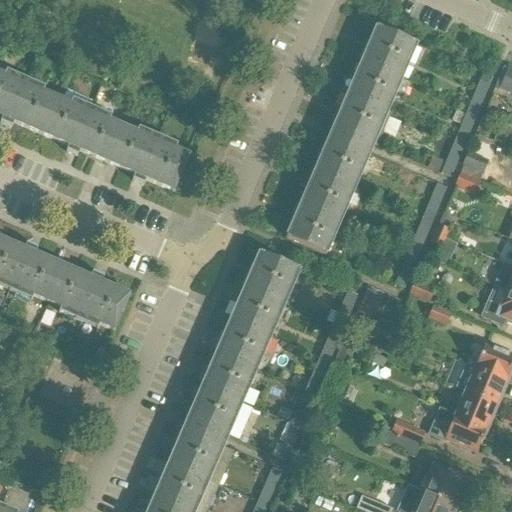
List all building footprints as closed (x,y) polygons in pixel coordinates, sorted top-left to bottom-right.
[(376,28),(329,138),(286,239),(325,256),(416,45),(376,28)] [(511,68),(508,67),(498,90),(499,91),(510,95),(511,89),(511,68)] [(6,72),(4,76),(0,74),(0,118),(2,119),(0,123),(0,125),(5,127),(10,130),(13,124),(41,136),(57,100),(43,93),(45,89),(6,72)] [(478,85),(488,90),(493,78),(482,74),(478,85)] [(488,90),(478,85),(473,96),(483,101),(488,90)] [(111,118),(90,108),(92,102),(75,95),(70,105),(57,100),(41,136),(68,147),(65,154),(70,156),(77,159),(79,153),(108,165),(124,128),(109,122),(111,118)] [(483,101),(473,96),(468,108),(479,112),(483,101)] [(479,112),(468,108),(464,119),(474,123),(479,112)] [(482,118),(476,136),(486,141),(494,122),(482,118)] [(464,119),(459,129),(459,130),(469,134),(474,123),(464,119)] [(138,129),(136,134),(124,128),(108,165),(134,176),(131,182),(137,184),(142,187),(145,181),(174,194),(190,157),(175,150),(177,146),(138,129)] [(459,130),(455,139),(454,141),(465,146),(469,134),(459,130)] [(465,146),(454,141),(449,153),(460,157),(465,146)] [(460,157),(449,153),(445,164),(455,168),(460,157)] [(462,166),(459,175),(460,175),(479,183),(482,174),(483,175),(488,163),(467,154),(462,166)] [(431,158),(427,169),(440,175),(451,179),(455,168),(445,164),(444,166),(442,165),(443,164),(431,158)] [(479,183),(460,175),(455,187),(475,196),(480,183),(479,183)] [(431,196),(441,200),(445,189),(436,185),(431,196)] [(427,207),(436,211),(441,200),(431,196),(427,207)] [(422,219),(431,223),(436,211),(427,207),(422,219)] [(453,218),(443,213),(433,235),(441,238),(444,231),(447,233),(453,218)] [(417,230),(427,234),(431,223),(422,219),(417,230)] [(413,241),(422,245),(427,234),(417,230),(413,241)] [(441,238),(433,235),(430,244),(437,247),(441,238)] [(400,249),(408,253),(408,252),(417,256),(422,245),(413,241),(412,242),(404,239),(400,249)] [(0,240),(0,288),(31,302),(34,297),(47,303),(62,267),(36,256),(38,251),(33,248),(27,246),(25,251),(0,240)] [(408,252),(408,253),(404,264),(413,267),(417,256),(408,252)] [(259,254),(147,511),(194,511),(223,448),(227,438),(298,273),(297,272),(297,271),(259,254)] [(399,275),(408,279),(413,267),(404,264),(399,275)] [(511,268),(503,265),(494,287),(505,292),(511,294),(511,268)] [(62,267),(47,303),(60,309),(58,314),(97,331),(100,326),(113,332),(129,296),(102,284),(104,279),(98,276),(93,274),(91,279),(62,267)] [(408,279),(399,275),(394,286),(403,290),(408,279)] [(414,282),(408,296),(429,304),(434,291),(414,282)] [(494,287),(481,318),(502,327),(505,321),(511,323),(511,294),(505,292),(494,287)] [(360,315),(366,318),(376,293),(370,291),(360,315)] [(343,303),(352,307),(356,296),(347,293),(343,303)] [(352,307),(343,303),(338,315),(347,318),(352,307)] [(426,316),(428,317),(427,320),(445,328),(450,315),(433,308),(433,307),(430,305),(426,316)] [(322,323),(333,327),(333,326),(342,329),(347,318),(338,315),(337,317),(327,313),(322,323)] [(333,326),(333,327),(328,337),(337,340),(342,329),(333,326)] [(337,340),(328,337),(324,348),(332,352),(337,340)] [(475,365),(473,369),(506,384),(511,369),(511,357),(484,346),(476,366),(475,365)] [(332,352),(324,348),(319,359),(328,363),(332,352)] [(342,370),(348,356),(339,353),(333,367),(342,370)] [(328,363),(319,359),(314,370),(323,374),(328,363)] [(465,366),(455,389),(463,393),(496,407),(506,384),(473,369),(465,366)] [(323,374),(314,370),(309,381),(318,385),(323,374)] [(318,385),(309,381),(305,392),(313,396),(318,385)] [(313,396),(305,392),(300,403),(309,407),(313,396)] [(452,405),(448,415),(453,417),(486,431),(496,407),(463,393),(457,407),(452,405)] [(309,407),(300,403),(295,414),(304,418),(309,407)] [(438,411),(427,437),(443,444),(444,442),(475,456),(486,431),(453,417),(448,415),(438,411)] [(304,418),(295,414),(290,426),(299,429),(304,418)] [(390,434),(420,447),(425,435),(395,422),(390,434)] [(299,429),(290,426),(286,437),(294,440),(299,429)] [(382,447),(415,460),(420,447),(387,435),(382,447)] [(294,440),(286,437),(281,448),(290,452),(294,440)] [(276,459),(285,463),(290,452),(281,448),(276,459)] [(431,466),(420,492),(454,506),(465,480),(431,466)] [(281,473),(272,469),(267,480),(276,484),(281,473)] [(276,484),(267,480),(262,492),(271,495),(276,484)] [(271,495),(262,492),(257,503),(266,507),(271,495)] [(420,492),(411,511),(451,511),(454,506),(420,492)] [(360,498),(354,511),(357,511),(392,511),(393,511),(360,498)] [(264,511),(266,507),(257,503),(253,511),(264,511)]
